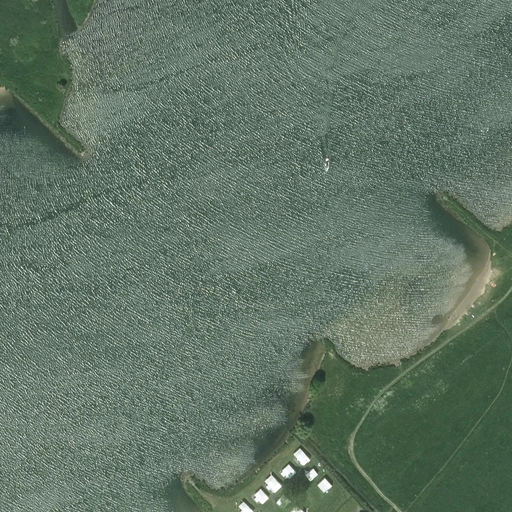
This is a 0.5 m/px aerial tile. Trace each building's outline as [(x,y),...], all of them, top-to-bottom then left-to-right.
[(302,450),(296,458),(303,464),(310,457),(302,450)] [(288,478),(296,470),(286,460),(278,468),(288,478)] [(266,484),(274,492),(282,484),(274,476),(266,484)] [(325,488),(332,496),(340,489),(332,481),(325,488)] [(253,496),(262,504),(269,495),(260,488),(253,496)] [(247,503),(241,509),(244,511),(251,511),(254,510),(247,503)]
